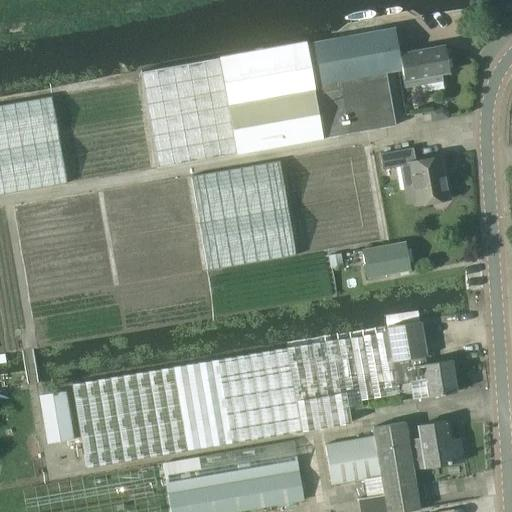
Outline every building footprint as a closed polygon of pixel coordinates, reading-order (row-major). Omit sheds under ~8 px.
[(407,88),(445,81),(443,74),(451,73),(447,47),(415,52),(415,53),(400,55),(395,26),(219,56),(219,57),(139,72),(157,168),(237,153),(237,154),(395,124),(385,73),(404,70),(407,88)] [(54,93),(0,101),(0,189),(68,179),(54,93)] [(441,106),(430,108),(432,120),(448,117),(447,110),(441,106)] [(283,155),(296,250),(386,238),(373,144),(283,155)] [(418,203),(419,206),(450,200),(443,157),(418,162),(415,149),(382,155),(385,170),(412,166),(416,187),(408,189),(411,204),(418,203)] [(408,243),(364,250),(368,277),(413,269),(408,243)] [(330,255),(332,268),(342,266),(340,254),(330,255)] [(387,332),(71,383),(85,468),(352,423),(349,410),(402,401),(400,393),(395,361),(425,356),(426,355),(421,321),(421,320),(386,326),(387,332)] [(425,356),(395,361),(400,393),(414,391),(415,399),(459,391),(453,360),(426,365),(425,356)] [(47,444),(74,439),(65,391),(38,395),(47,444)] [(363,479),(367,497),(357,499),(358,511),(403,511),(420,509),(420,508),(413,468),(426,466),(426,467),(447,463),(464,460),(459,439),(450,440),(447,424),(447,421),(418,427),(420,437),(408,439),(405,421),(372,426),(373,436),(325,445),(331,484),(363,479)]
